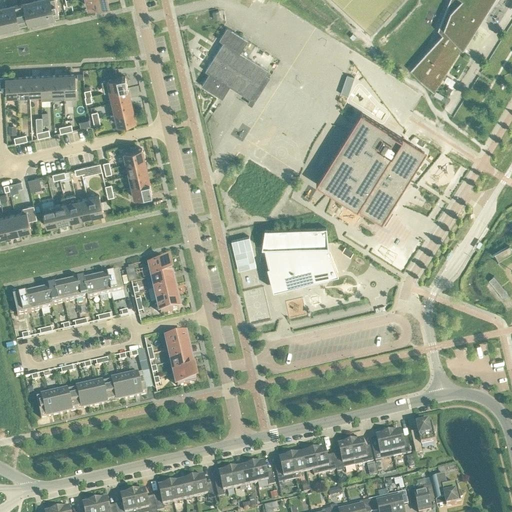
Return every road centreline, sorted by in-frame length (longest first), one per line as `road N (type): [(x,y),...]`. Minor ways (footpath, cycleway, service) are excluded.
road 1 (residential): [(135,332),(133,320),(23,346),(29,371),(139,345)]
road 2 (residential): [(443,397),(427,306),(504,178)]
road 3 (tertiary): [(240,444),(443,397)]
road 4 (tertiary): [(48,488),(240,444)]
road 5 (unclassified): [(210,316),(168,127)]
road 6 (residential): [(168,127),(10,163)]
road 7 (unclassified): [(168,127),(138,0)]
